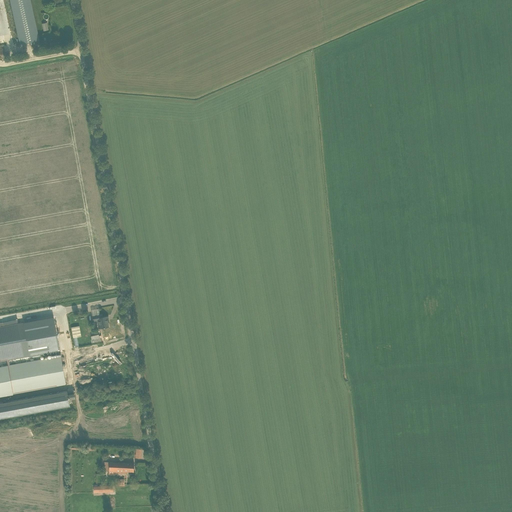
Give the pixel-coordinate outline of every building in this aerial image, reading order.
[(10,0),(20,45),(39,41),(30,0),(10,0)] [(92,316),(93,321),(97,320),(99,328),(109,327),(107,320),(109,320),(108,316),(102,317),(102,314),(92,316)] [(0,322),(0,325),(0,327),(0,361),(56,352),(50,318),(4,326),(4,322),(0,322)] [(71,327),(73,338),(81,336),(79,326),(71,327)] [(9,366),(7,366),(0,367),(0,395),(66,384),(61,356),(9,366)] [(0,403),(0,418),(70,406),(67,391),(0,403)] [(126,474),(126,471),(134,472),(134,463),(129,462),(129,463),(105,462),(105,471),(109,471),(109,474),(116,474),(116,473),(126,474)]
